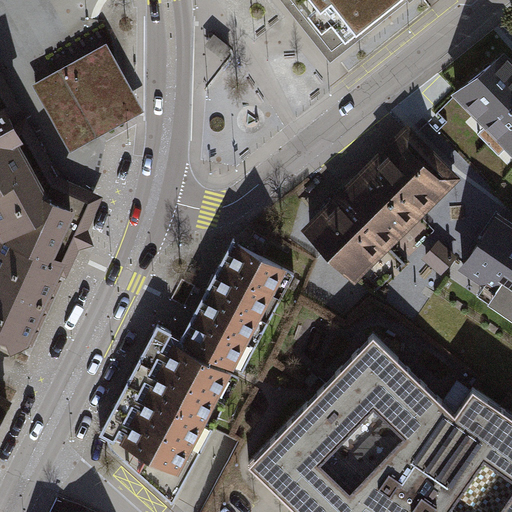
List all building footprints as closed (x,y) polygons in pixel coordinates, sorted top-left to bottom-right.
[(291,0),(332,50),(394,0),(291,0)] [(96,52),(37,85),(72,146),(130,113),(96,52)] [(511,62),(504,54),(456,92),(487,123),(490,120),(509,140),(507,144),(511,148),(511,62)] [(0,70),(0,100),(8,116),(21,109),(0,70)] [(0,241),(43,217),(50,199),(43,186),(46,184),(13,124),(8,116),(0,100),(0,241)] [(26,117),(13,124),(46,184),(43,186),(50,199),(61,193),(87,205),(56,272),(66,277),(102,196),(59,176),(26,117)] [(310,229),(353,272),(453,174),(411,131),(310,229)] [(0,241),(0,332),(9,336),(11,345),(20,342),(24,343),(56,272),(87,205),(61,193),(50,199),(43,217),(0,241)] [(511,298),(511,225),(497,215),(463,265),(511,298)] [(243,370),(294,273),(239,244),(238,244),(232,241),(181,337),(171,332),(171,330),(158,323),(100,431),(114,439),(116,435),(124,439),(124,441),(148,453),(137,471),(173,502),(239,377),(184,348),(186,344),(187,341),(243,370)] [(426,257),(441,270),(453,256),(438,243),(426,257)] [(511,511),(511,413),(473,386),(455,412),(373,333),(248,461),(300,511),(511,511)] [(310,385),(318,376),(313,371),(305,380),(310,385)]
